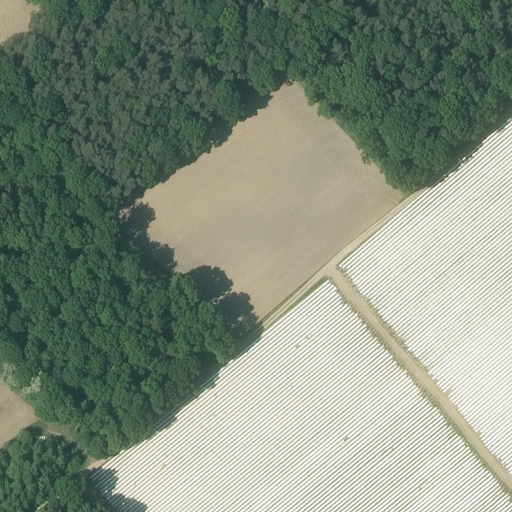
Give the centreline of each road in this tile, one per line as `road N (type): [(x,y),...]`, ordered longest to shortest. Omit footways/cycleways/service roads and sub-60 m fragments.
road 1 (track): [(511,116),(240,348)]
road 2 (track): [(240,348),(117,460),(40,511)]
